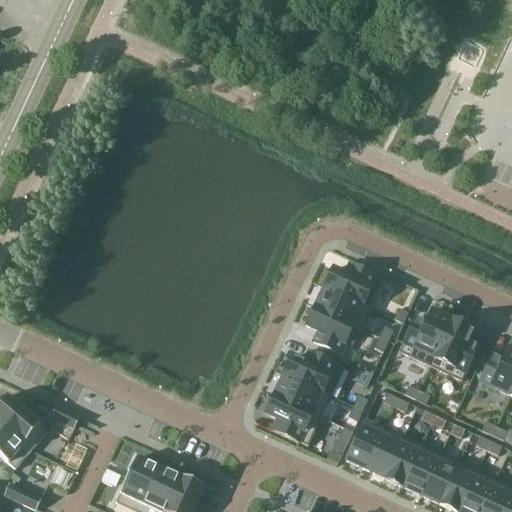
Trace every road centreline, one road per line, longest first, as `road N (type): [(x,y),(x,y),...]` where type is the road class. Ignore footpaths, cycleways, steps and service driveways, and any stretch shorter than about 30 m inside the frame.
road 1 (residential): [(221,451),(325,232),(511,317)]
road 2 (residential): [(0,348),(221,451)]
road 3 (tertiary): [(0,168),(79,0)]
